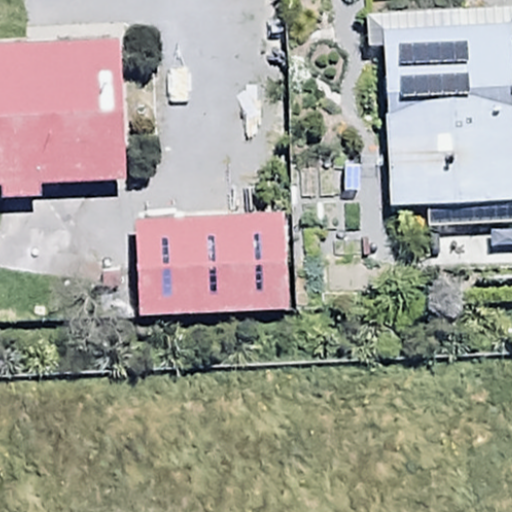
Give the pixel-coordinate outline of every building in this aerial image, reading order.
[(366,52),(385,52),(391,217),(511,212),(511,9),(364,15),(366,52)] [(43,207),(43,196),(127,192),(122,49),(0,53),(0,197),(7,197),(7,208),(43,207)] [(263,107),(228,108),(229,168),(264,167),(263,107)] [(329,171),(292,173),(298,270),(335,268),(329,171)] [(286,224),(138,229),(141,327),(290,322),(286,224)]
